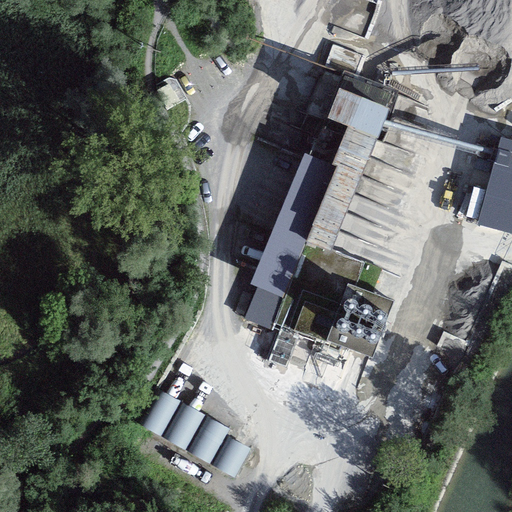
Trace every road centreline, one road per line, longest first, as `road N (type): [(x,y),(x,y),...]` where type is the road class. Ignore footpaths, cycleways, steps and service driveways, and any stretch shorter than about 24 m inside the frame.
road 1 (track): [(330,511),(463,224),(511,240)]
road 2 (track): [(218,327),(233,174),(210,102),(159,0)]
road 3 (track): [(250,511),(261,471),(249,407),(218,327)]
